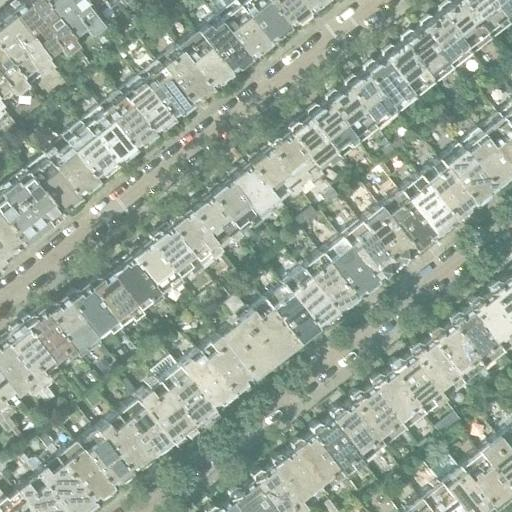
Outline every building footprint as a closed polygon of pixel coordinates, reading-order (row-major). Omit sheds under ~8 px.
[(67,33),(40,0),(16,0),(6,8),(42,53),(51,45),(57,52),(64,53),(75,44),(67,33)] [(90,11),(81,0),(40,0),(67,33),(77,25),(83,32),(89,33),(100,24),(90,11)] [(81,0),(90,11),(104,0),(81,0)] [(265,39),(233,0),(229,0),(216,11),(207,0),(205,0),(203,3),(212,14),(245,55),(251,50),(256,52),(264,45),(265,39)] [(283,30),(284,24),(264,0),(233,0),(265,39),(271,35),(276,36),(283,30)] [(303,9),(295,0),(264,0),(284,24),(290,20),(295,21),(302,15),(303,9)] [(321,0),(295,0),(303,9),(309,4),(314,6),(321,0)] [(468,53),(487,38),(457,0),(450,0),(449,1),(448,1),(443,1),(436,6),(435,11),(436,11),(468,53)] [(506,23),(488,0),(457,0),(487,38),(506,23)] [(511,18),(511,0),(488,0),(506,23),(511,18)] [(50,63),(42,53),(6,8),(0,13),(0,51),(16,72),(27,64),(33,71),(39,72),(50,63)] [(449,68),(468,53),(436,11),(430,16),(425,15),(417,21),(416,26),(417,26),(449,68)] [(245,55),(212,14),(192,29),(225,71),(231,66),(236,67),(244,61),(245,55)] [(143,25),(135,16),(130,21),(137,30),(143,25)] [(431,82),(449,68),(417,26),(411,31),(411,30),(406,30),(399,36),(398,41),(431,82)] [(225,71),(192,29),(173,44),(206,85),(212,81),(217,82),(224,76),(225,71)] [(431,82),(398,41),(392,46),(392,45),(387,45),(380,51),(379,55),(379,56),(412,98),(431,82)] [(205,91),(206,85),(173,44),(154,59),(187,101),(192,96),(198,97),(205,91)] [(25,83),(16,72),(0,51),(0,84),(1,84),(7,91),(14,92),(25,83)] [(394,112),(412,98),(379,56),(373,61),(368,60),(361,66),(360,70),(394,112)] [(187,101),(154,59),(135,74),(168,116),(173,111),(178,112),(185,106),(187,101)] [(394,112),(360,70),(354,75),(349,74),(342,81),(341,85),(375,127),(394,112)] [(168,116),(135,74),(116,89),(148,131),(154,126),(159,127),(166,121),(168,116)] [(476,86),(470,79),(463,84),(469,92),(476,86)] [(511,93),(502,81),(499,83),(510,98),(504,102),(505,103),(495,111),(511,133),(511,93)] [(356,142),(375,127),(341,85),(335,90),(330,89),(323,95),(322,100),(356,142)] [(147,136),(148,131),(116,89),(97,104),(129,146),(135,141),(140,143),(147,136)] [(338,156),(356,142),(322,100),(316,105),(312,104),(304,110),(304,115),(335,157),(337,155),(338,156)] [(129,146),(97,104),(77,119),(110,161),(115,156),(121,158),(128,152),(129,146)] [(511,133),(495,111),(494,110),(485,118),(486,119),(476,127),(509,169),(511,169),(511,133)] [(316,171),(335,157),(304,115),(302,115),(297,118),(297,120),(296,121),(292,120),(285,125),(284,130),(316,171)] [(109,167),(110,161),(77,119),(59,133),(60,135),(91,176),(96,171),(101,173),(109,167)] [(509,169),(476,127),(475,126),(465,134),(466,135),(456,142),(490,184),(494,184),(502,179),(502,174),(509,169)] [(316,171),(284,130),(282,130),(277,134),(277,136),(276,136),(272,135),(265,141),(265,145),(296,187),(316,171)] [(394,151),(377,131),(374,134),(384,146),(380,149),(386,157),(394,151)] [(38,141),(31,133),(27,136),(34,144),(38,141)] [(91,176),(60,135),(41,150),(42,152),(73,192),(78,188),(83,190),(91,183),(92,178),(91,176)] [(11,147),(4,137),(0,140),(7,150),(11,147)] [(483,189),(490,184),(456,142),(455,141),(445,149),(446,150),(436,158),(471,199),(475,200),(483,194),(483,189)] [(277,202),(296,187),(265,145),(264,146),(262,146),(258,149),(257,151),(256,152),(255,152),(254,152),(252,152),(251,152),(250,152),(249,153),(249,154),(248,154),(247,155),(246,156),(246,157),(245,159),(245,160),(245,161),(277,202)] [(73,192),(42,152),(23,167),(55,208),(60,205),(65,206),(73,200),(72,193),(73,192)] [(471,199),(436,158),(435,156),(415,172),(450,215),(455,216),(462,211),(463,205),(471,199)] [(442,221),(450,215),(415,172),(396,187),(387,175),(393,170),(387,161),(385,162),(383,159),(377,164),(430,231),(435,232),(441,227),(442,221)] [(277,202),(245,161),(244,161),(242,161),(238,165),(237,167),(232,166),(225,172),(225,176),(257,218),(277,202)] [(429,231),(430,231),(377,164),(374,167),(392,190),(376,202),(410,247),(415,248),(421,243),(422,237),(429,231)] [(54,209),(55,208),(23,167),(0,184),(0,220),(16,240),(17,239),(19,243),(55,214),(52,211),(54,210),(54,209)] [(257,218),(225,176),(225,177),(223,177),(218,180),(217,183),(212,182),(205,187),(206,192),(238,233),(257,218)] [(238,233),(206,192),(205,193),(203,192),(198,196),(198,198),(197,198),(196,198),(194,198),(193,198),(192,199),(191,199),(190,200),(189,200),(188,201),(187,202),(186,203),(186,205),(186,206),(185,207),(185,208),(217,249),(238,233)] [(410,247),(376,202),(356,218),(390,262),(396,263),(402,258),(403,252),(410,247)] [(197,265),(217,249),(185,208),(183,208),(178,211),(178,214),(177,214),(173,213),(166,219),(166,223),(197,265)] [(390,262),(356,218),(336,234),(370,278),(377,272),(383,273),(389,268),(390,262)] [(16,240),(0,220),(0,257),(15,246),(15,240),(16,240)] [(197,265),(166,223),(165,224),(163,224),(158,227),(158,229),(157,230),(153,228),(146,234),(146,239),(178,280),(197,265)] [(318,241),(310,232),(306,235),(313,245),(318,241)] [(369,284),(370,278),(336,234),(316,249),(351,293),(358,287),(363,289),(369,284)] [(157,296),(178,280),(146,239),(143,239),(139,243),(139,245),(138,245),(137,245),(135,245),(134,245),(133,245),(132,246),(131,246),(130,247),(129,248),(128,249),(127,251),(126,252),(126,253),(126,255),(157,296)] [(350,299),(351,293),(316,249),(296,265),(331,308),(338,303),(344,304),(350,299)] [(157,296),(126,255),(125,255),(123,255),(119,258),(118,260),(118,261),(113,259),(106,265),(107,270),(138,311),(157,296)] [(330,314),(331,308),(296,265),(277,280),(311,324),(318,318),(324,320),(330,314)] [(118,326),(138,311),(107,270),(106,270),(104,270),(99,274),(99,276),(98,277),(94,275),(84,282),(115,324),(116,324),(118,326)] [(511,285),(504,276),(497,282),(492,280),(485,285),(485,291),(511,325),(511,285)] [(311,324),(277,280),(259,294),(292,339),(299,334),(304,335),(310,330),(311,324)] [(115,324),(84,282),(83,282),(81,282),(77,286),(76,288),(75,288),(71,287),(61,295),(93,336),(94,336),(96,339),(115,324)] [(213,292),(222,303),(229,297),(221,287),(221,286),(213,292)] [(511,337),(511,325),(485,291),(478,297),(472,295),(466,300),(466,306),(497,349),(511,337)] [(222,303),(213,292),(206,298),(215,308),(222,303)] [(74,351),(93,336),(61,295),(61,294),(59,295),(55,298),(54,300),(53,301),(49,300),(39,307),(74,351)] [(292,339),(259,294),(213,330),(248,374),(254,375),(260,370),(261,363),(283,346),(287,347),(291,343),(292,339)] [(497,349),(466,306),(459,312),(453,310),(446,315),(446,322),(478,364),(497,349)] [(74,351),(39,307),(36,307),(32,311),(32,313),(31,313),(27,312),(16,320),(52,364),(71,348),(74,351)] [(52,364),(16,320),(3,331),(5,333),(0,337),(8,349),(14,348),(18,354),(15,362),(21,370),(25,370),(49,400),(54,396),(47,388),(42,384),(45,383),(45,377),(43,374),(53,366),(52,364)] [(490,379),(446,322),(439,327),(433,326),(426,331),(426,337),(459,379),(469,371),(473,377),(478,372),(486,382),(490,379)] [(248,374),(213,330),(192,347),(229,394),(243,383),(240,380),(248,374)] [(44,403),(49,400),(25,370),(21,370),(15,362),(18,354),(14,348),(8,349),(0,337),(0,376),(13,394),(22,387),(26,392),(31,393),(35,390),(37,395),(44,403)] [(459,379),(426,337),(419,343),(413,341),(407,346),(407,352),(439,395),(459,379)] [(217,404),(229,394),(192,347),(177,358),(168,346),(164,349),(168,354),(167,355),(207,405),(214,400),(217,404)] [(419,410),(439,395),(407,352),(400,358),(394,357),(387,362),(387,368),(419,410)] [(206,411),(207,405),(167,355),(147,370),(153,377),(187,420),(194,415),(200,416),(206,411)] [(419,410),(387,368),(380,374),(374,372),(368,377),(368,383),(367,384),(399,426),(419,410)] [(2,402),(13,394),(0,376),(0,417),(10,430),(14,426),(8,418),(4,415),(6,413),(7,407),(2,402)] [(187,420),(153,377),(141,387),(139,384),(132,390),(123,379),(120,382),(130,395),(164,438),(172,432),(179,433),(186,427),(187,420)] [(399,426),(367,384),(360,389),(354,388),(347,393),(347,400),(379,442),(399,426)] [(164,444),(164,438),(130,395),(111,410),(145,454),(152,448),(157,449),(164,444)] [(388,454),(379,442),(347,400),(339,406),(333,404),(326,409),(326,416),(358,458),(370,449),(372,453),(376,450),(383,459),(388,454)] [(145,454),(111,410),(95,422),(83,407),(78,411),(90,426),(125,469),(132,463),(138,465),(144,460),(145,454)] [(339,474),(358,458),(326,416),(319,422),(313,420),(307,425),(307,431),(306,431),(339,474)] [(0,426),(5,433),(10,430),(0,417),(0,426)] [(511,419),(494,433),(511,456),(511,419)] [(125,469),(90,426),(72,440),(107,483),(113,478),(118,479),(125,475),(125,469)] [(411,439),(402,428),(401,428),(398,430),(407,442),(411,439)] [(52,443),(41,429),(34,434),(45,448),(52,443)] [(339,474),(306,431),(299,437),(294,435),(287,440),(287,447),(319,489),(339,474)] [(511,456),(494,433),(475,448),(507,490),(511,491),(511,490),(511,456)] [(434,439),(443,449),(447,446),(438,435),(434,439)] [(106,490),(107,483),(72,440),(70,438),(50,454),(86,500),(94,493),(100,495),(106,490)] [(300,505),(319,489),(287,447),(280,452),(274,451),(267,456),(267,462),(300,505)] [(507,492),(507,490),(475,448),(454,464),(487,506),(491,507),(499,500),(500,495),(502,496),(507,492)] [(62,511),(70,511),(86,500),(50,454),(39,463),(35,458),(29,457),(27,459),(22,454),(18,457),(24,463),(26,465),(30,469),(33,473),(62,511)] [(290,511),(300,505),(267,462),(260,468),(254,466),(248,471),(248,478),(244,480),(269,511),(290,511)] [(487,508),(487,506),(454,464),(436,479),(460,511),(480,511),(482,511),(487,508)] [(62,511),(33,473),(22,481),(21,480),(11,487),(30,511),(62,511)] [(350,488),(342,478),(338,481),(346,491),(350,488)] [(460,511),(436,479),(416,494),(429,511),(460,511)] [(235,511),(269,511),(244,480),(236,486),(230,486),(224,490),(223,497),(235,511)] [(30,511),(11,487),(1,495),(0,492),(0,511),(30,511)] [(429,511),(416,494),(396,510),(397,511),(429,511)] [(235,511),(223,497),(213,505),(207,504),(201,509),(201,511),(235,511)] [(335,511),(336,511),(327,499),(322,503),(328,511),(335,511)]
